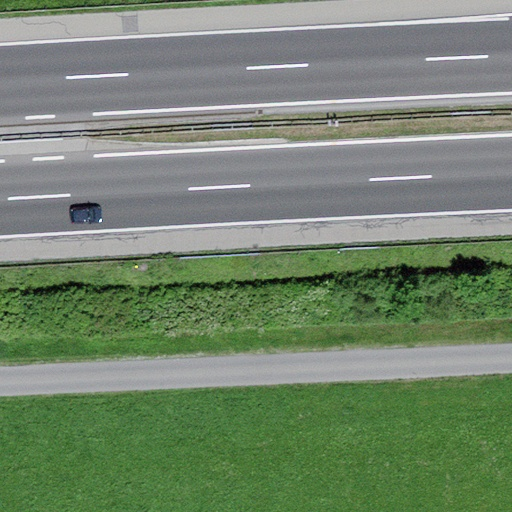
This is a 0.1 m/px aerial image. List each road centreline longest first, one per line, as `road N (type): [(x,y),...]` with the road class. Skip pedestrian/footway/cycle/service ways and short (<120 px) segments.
road 1 (motorway): [(0,202),(511,176)]
road 2 (track): [(511,357),(0,382)]
road 3 (motorway): [(511,55),(0,80)]
